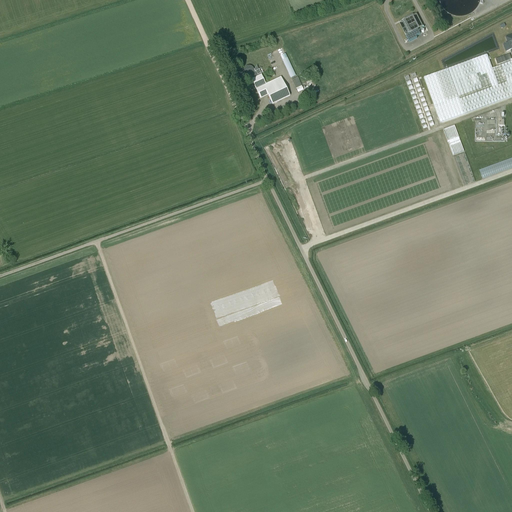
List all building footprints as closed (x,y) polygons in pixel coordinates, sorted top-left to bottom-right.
[(401,23),(406,33),(421,26),(415,13),(411,15),(411,14),(399,20),(400,23),(401,23)] [(418,31),(406,37),(409,43),(417,39),(416,37),(420,35),(418,31)] [(487,55),(424,78),(440,123),(511,97),(511,35),(506,38),(508,43),(503,45),(506,52),(511,50),(511,53),(511,61),(492,69),(487,55)] [(244,71),(244,72),(245,73),(245,74),(246,75),(247,76),(248,76),(249,76),(250,76),(251,76),(252,79),(251,79),(255,89),(260,99),(268,95),(272,105),(290,96),(281,77),(277,78),(266,84),(257,66),(253,71),(253,70),(252,69),(252,68),(251,68),(250,67),(249,67),(248,67),(247,67),(246,68),(245,68),(245,69),(244,70),(244,71)] [(481,178),(511,168),(511,157),(478,169),(481,178)]
